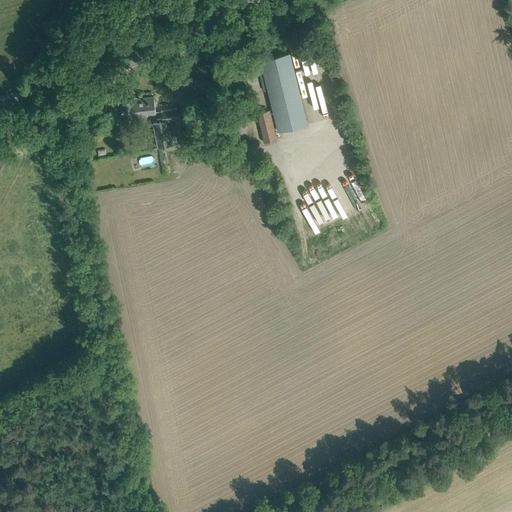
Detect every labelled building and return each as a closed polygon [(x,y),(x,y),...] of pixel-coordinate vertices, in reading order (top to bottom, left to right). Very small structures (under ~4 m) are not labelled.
[(306,124),(291,63),(289,53),(261,60),(278,131),(306,124)] [(326,72),(321,73),(324,100),(330,99),(326,72)] [(271,106),(267,90),(259,93),(263,108),(271,106)] [(134,114),(145,113),(155,111),(153,96),(120,100),(123,120),(135,119),(134,114)] [(175,135),(170,136),(167,121),(179,119),(177,108),(161,111),(162,118),(156,119),(157,122),(153,123),(155,133),(157,147),(177,144),(175,135)] [(276,138),(269,109),(248,114),(255,143),(276,138)] [(338,181),(333,183),(341,202),(347,200),(338,181)] [(313,185),(321,198),(326,196),(318,182),(313,185)] [(312,188),(307,190),(312,201),(317,198),(312,188)] [(321,221),(335,215),(327,198),(321,201),(320,199),(312,202),(314,205),(308,208),(319,231),(325,228),(321,221)] [(359,235),(366,231),(353,209),(346,213),(359,235)]
